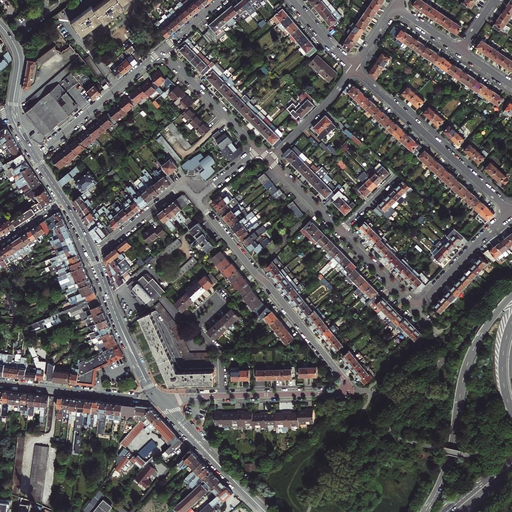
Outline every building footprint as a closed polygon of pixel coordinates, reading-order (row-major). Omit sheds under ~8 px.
[(91,6),(71,22),(81,36),(101,21),(104,24),(124,9),(121,6),(128,0),(105,0),(93,9),(91,6)] [(206,5),(200,0),(196,0),(193,0),(195,1),(202,9),(203,7),(206,5)] [(253,8),(246,0),(243,0),(242,1),(239,3),(250,15),(250,16),(256,11),(253,8)] [(374,0),(373,0),(370,6),(377,11),(379,9),(382,5),(374,0)] [(420,10),(425,2),(422,0),(415,0),(413,5),(417,8),(420,10)] [(473,6),(476,2),(473,0),(465,0),(463,3),(462,1),(460,5),(465,9),(468,5),(471,8),(473,6)] [(202,9),(195,1),(192,4),(190,1),(189,2),(197,12),(199,11),(202,9)] [(316,10),(319,13),(327,7),(322,1),(321,1),(314,7),(316,10)] [(184,5),(187,8),(193,16),(195,14),(197,12),(189,2),(184,5)] [(424,12),(427,14),(433,7),(425,2),(420,10),(424,12)] [(237,6),(234,8),(238,13),(241,16),(244,20),(250,15),(239,3),(237,6)] [(232,18),(238,13),(234,8),(232,6),(229,8),(226,11),(232,18)] [(365,12),(373,18),(375,15),(377,11),(370,6),(365,12)] [(327,7),(319,13),(321,16),(325,20),(331,14),(333,13),(327,7)] [(435,19),(440,12),(433,7),(427,14),(432,17),(435,19)] [(180,8),(183,11),(189,19),(191,18),(193,16),(187,8),(184,10),(182,8),(181,8),(180,8)] [(284,12),(283,9),(277,14),(275,16),(280,22),(288,15),(284,12)] [(500,16),(508,21),(511,15),(511,13),(505,9),(503,12),(500,16)] [(189,19),(183,11),(180,14),(178,10),(176,11),(186,22),(188,21),(189,19)] [(186,22),(176,11),(173,15),(182,25),(184,24),(186,22)] [(224,13),(221,16),(227,23),(229,25),(229,26),(235,21),(232,18),(226,11),(224,13)] [(371,21),(373,18),(365,12),(361,19),(369,24),(371,21)] [(442,24),(447,16),(440,12),(435,19),(439,22),(442,24)] [(235,21),(241,16),(238,13),(232,18),(235,21)] [(331,14),(325,20),(328,23),(331,27),(337,21),(331,14)] [(178,28),(169,18),(167,15),(163,18),(166,21),(175,32),(177,30),(178,28)] [(182,25),(173,15),(169,18),(178,28),(180,27),(182,25)] [(280,22),(285,28),(293,21),(290,18),(288,15),(280,22)] [(227,23),(221,16),(218,18),(215,21),(221,28),(227,23)] [(447,16),(442,24),(446,27),(449,29),(454,21),(447,16)] [(502,28),(503,29),(508,21),(500,16),(497,21),(493,27),(500,31),(502,28)] [(357,25),(365,30),(367,27),(369,24),(361,19),(357,25)] [(175,32),(166,21),(164,22),(167,25),(165,27),(171,35),(173,33),(175,32)] [(223,30),(221,28),(215,21),(212,23),(209,26),(211,28),(208,30),(209,31),(217,41),(226,34),(223,30)] [(285,28),(290,34),(298,28),(296,25),(293,21),(285,28)] [(457,34),(462,26),(454,21),(449,29),(454,32),(457,34)] [(171,35),(165,27),(162,24),(158,27),(167,38),(169,36),(171,35)] [(357,25),(353,31),(361,36),(363,33),(365,30),(357,25)] [(293,42),(296,41),(303,34),(300,30),(298,28),(290,34),(288,36),(293,42)] [(396,37),(400,39),(397,42),(402,45),(409,34),(406,32),(402,29),(396,37)] [(209,31),(206,33),(212,40),(217,46),(220,43),(217,41),(209,31)] [(361,36),(353,31),(349,37),(356,43),(359,39),(361,36)] [(212,40),(206,33),(205,34),(203,36),(209,43),(212,40)] [(303,34),(296,41),(301,46),(308,40),(305,36),(303,34)] [(412,36),(409,34),(402,45),(405,47),(407,44),(410,46),(415,38),(412,36)] [(356,43),(349,37),(345,43),(352,49),(354,46),(356,43)] [(188,38),(180,46),(182,48),(180,51),(182,53),(185,56),(192,50),(186,44),(190,41),(190,40),(188,38)] [(419,40),(415,38),(410,46),(416,50),(422,42),(419,40)] [(483,51),(488,44),(480,39),(475,46),(479,49),(483,51)] [(308,40),(301,46),(307,54),(314,47),(310,42),(308,40)] [(214,65),(215,64),(212,60),(211,62),(190,41),(186,44),(192,50),(197,55),(203,60),(208,66),(210,64),(213,67),(214,65)] [(422,42),(416,50),(414,54),(417,56),(420,52),(423,54),(428,47),(425,44),(422,42)] [(485,53),(489,56),(494,48),(488,44),(483,51),(485,53)] [(132,45),(128,49),(138,62),(141,60),(143,58),(137,51),(134,54),(132,52),(136,49),(132,45)] [(309,57),(318,50),(315,46),(314,47),(307,54),(309,57)] [(432,49),(428,47),(423,54),(429,59),(434,51),(432,49)] [(495,60),(500,52),(494,48),(489,56),(493,58),(495,60)] [(129,56),(127,59),(133,66),(136,64),(138,62),(128,49),(125,51),(129,56)] [(501,64),(506,56),(503,54),(506,51),(502,49),(500,52),(495,60),(498,62),(501,64)] [(190,62),(197,55),(192,50),(185,56),(188,59),(190,62)] [(434,51),(429,59),(435,63),(440,55),(437,53),(434,51)] [(133,66),(127,59),(124,54),(123,53),(118,57),(129,70),(131,68),(133,66)] [(377,61),(385,67),(391,58),(383,53),(379,58),(377,61)] [(0,70),(13,59),(10,55),(7,57),(6,56),(0,61),(0,70)] [(84,59),(98,79),(103,75),(89,55),(84,59)] [(196,67),(203,60),(197,55),(190,62),(193,65),(196,67)] [(321,61),(322,59),(318,55),(310,63),(320,73),(326,66),(321,61)] [(443,57),(440,55),(435,63),(442,67),(447,59),(443,57)] [(505,66),(507,68),(511,61),(511,59),(506,56),(501,64),(505,66)] [(113,62),(114,63),(118,67),(124,74),(126,73),(129,70),(118,57),(113,62)] [(448,71),(453,63),(450,61),(447,59),(442,67),(448,71)] [(203,60),(196,67),(198,70),(201,72),(204,70),(207,73),(213,67),(210,64),(208,66),(203,60)] [(35,81),(37,74),(37,71),(38,66),(36,62),(29,61),(28,64),(25,82),(24,86),(23,89),(25,89),(28,89),(36,82),(35,81)] [(387,68),(385,67),(377,61),(373,67),(369,73),(376,80),(383,70),(385,71),(387,68)] [(456,66),(453,63),(448,71),(454,76),(459,68),(456,66)] [(97,96),(102,93),(85,73),(91,69),(87,64),(79,70),(76,67),(73,69),(71,72),(94,99),(97,96)] [(124,74),(118,67),(115,69),(111,64),(108,66),(119,78),(121,77),(124,74)] [(220,70),(214,65),(213,67),(207,73),(210,76),(207,78),(209,80),(213,84),(220,77),(217,73),(220,70)] [(332,71),(326,66),(320,73),(330,82),(338,73),(333,69),(332,71)] [(459,68),(454,76),(460,80),(466,72),(462,70),(459,68)] [(226,82),(229,79),(220,70),(217,73),(220,77),(226,82)] [(166,92),(167,92),(175,84),(170,78),(168,80),(166,78),(160,71),(152,77),(156,81),(165,92),(166,92)] [(469,74),(466,72),(460,80),(467,84),(472,76),(469,74)] [(473,88),(478,80),(475,78),(472,76),(467,84),(473,88)] [(216,87),(219,89),(225,83),(226,82),(220,77),(213,84),(216,87)] [(106,90),(110,86),(109,85),(111,84),(105,78),(100,83),(106,90)] [(225,83),(230,89),(233,86),(230,82),(231,81),(229,79),(226,82),(225,83)] [(165,92),(156,81),(153,83),(151,80),(148,83),(143,87),(150,96),(158,90),(162,96),(165,92)] [(481,82),(478,80),(473,88),(479,92),(484,85),(481,82)] [(355,98),(361,91),(358,88),(354,85),(353,84),(352,84),(351,82),(347,86),(347,87),(344,90),(343,92),(346,95),(349,92),(355,98)] [(54,87),(51,90),(49,92),(47,94),(44,97),(42,98),(39,101),(37,103),(34,106),(32,108),(26,113),(36,123),(46,134),(54,127),(57,130),(63,124),(70,117),(68,114),(78,105),(59,83),(56,85),(54,87)] [(224,95),(230,89),(225,83),(219,89),(221,92),(224,95)] [(185,94),(186,93),(181,89),(179,86),(178,87),(175,84),(167,92),(166,92),(165,92),(162,96),(166,99),(171,94),(177,101),(185,94)] [(479,92),(485,97),(491,89),(488,87),(484,85),(479,92)] [(132,95),(138,103),(146,97),(147,99),(150,96),(143,87),(142,86),(140,89),(139,88),(135,91),(131,95),(132,95)] [(230,89),(236,94),(238,91),(233,86),(230,89)] [(406,97),(410,100),(417,93),(409,86),(402,93),(406,97)] [(229,100),(236,94),(230,89),(224,95),(227,98),(229,100)] [(494,91),(491,89),(485,97),(492,101),(497,93),(494,91)] [(236,94),(241,99),(244,96),(238,91),(236,94)] [(361,104),(367,97),(364,94),(361,91),(355,98),(361,104)] [(302,106),(308,112),(312,109),(315,106),(310,101),(313,98),(307,92),(304,95),(303,93),(299,97),(302,100),(299,103),(300,103),(302,106)] [(425,101),(417,93),(410,100),(414,103),(418,108),(425,101)] [(501,95),(497,93),(492,101),(499,106),(504,98),(501,95)] [(180,104),(187,111),(190,108),(193,106),(196,104),(190,98),(188,96),(187,96),(185,94),(177,101),(175,103),(178,106),(180,104)] [(236,94),(229,100),(232,103),(235,106),(241,99),(236,94)] [(249,102),(251,100),(246,94),(244,96),(241,99),(246,104),(249,102)] [(137,108),(140,105),(138,103),(132,95),(129,98),(128,97),(125,100),(121,103),(122,104),(128,112),(135,106),(137,108)] [(361,104),(368,110),(374,103),(371,100),(367,97),(361,104)] [(240,111),(246,104),(241,99),(235,106),(237,108),(240,111)] [(254,107),(249,102),(246,104),(251,110),(254,107)] [(511,114),(511,103),(510,102),(503,113),(506,115),(508,112),(511,114)] [(292,108),(289,110),(294,116),(295,116),(298,113),(303,118),(306,115),(308,112),(302,106),(300,103),(295,108),(298,110),(296,112),(292,108)] [(374,103),(368,110),(374,116),(380,109),(377,106),(374,103)] [(127,117),(130,114),(128,112),(122,104),(119,107),(118,106),(115,109),(110,113),(111,113),(117,121),(125,114),(127,117)] [(251,110),(246,104),(240,111),(243,113),(245,116),(251,110)] [(437,113),(430,106),(424,113),(428,116),(431,119),(437,113)] [(251,110),(257,115),(260,112),(254,107),(251,110)] [(190,108),(187,111),(182,115),(186,119),(184,121),(188,125),(190,123),(198,116),(193,111),(190,108)] [(384,112),(380,109),(374,116),(380,122),(387,115),(384,112)] [(257,115),(251,110),(245,116),(248,119),(250,122),(257,115)] [(253,124),(256,127),(266,118),(260,112),(257,115),(250,122),(253,124)] [(116,126),(119,123),(117,121),(111,113),(108,116),(107,115),(104,118),(100,121),(101,122),(108,130),(114,124),(116,126)] [(444,120),(437,113),(431,119),(435,123),(438,126),(444,120)] [(387,115),(380,122),(387,128),(393,120),(391,118),(389,117),(387,115)] [(198,116),(190,123),(197,130),(204,123),(201,119),(198,116)] [(295,116),(294,116),(292,118),(297,124),(300,121),(295,116)] [(325,118),(321,122),(327,128),(332,122),(327,116),(325,118)] [(262,133),(269,126),(271,124),(272,123),(266,118),(256,127),(259,130),(262,133)] [(387,128),(393,133),(400,126),(397,124),(393,120),(387,128)] [(106,134),(109,132),(108,130),(101,122),(98,124),(94,126),(90,130),(90,131),(97,139),(105,132),(106,134)] [(327,128),(321,122),(318,125),(314,128),(320,134),(317,137),(321,141),(330,132),(327,128)] [(204,123),(197,130),(205,137),(212,130),(208,126),(204,123)] [(447,134),(451,138),(457,131),(451,126),(450,125),(444,131),(447,134)] [(275,132),(269,126),(262,133),(265,136),(268,139),(275,132)] [(400,126),(393,133),(400,139),(406,132),(403,129),(400,126)] [(0,143),(13,135),(10,131),(8,128),(4,127),(0,129),(0,143)] [(275,132),(268,139),(270,141),(273,145),(275,143),(279,146),(284,141),(281,138),(284,136),(284,135),(278,129),(277,130),(275,132)] [(355,135),(348,129),(345,132),(352,138),(355,135)] [(97,139),(90,131),(87,133),(84,135),(79,139),(80,140),(87,147),(94,141),(96,144),(99,141),(97,139)] [(465,138),(457,131),(451,138),(455,141),(459,145),(465,138)] [(409,135),(406,132),(400,139),(406,145),(413,138),(409,135)] [(220,144),(223,150),(232,143),(233,142),(229,138),(228,139),(227,137),(226,135),(223,138),(219,133),(214,137),(220,144)] [(6,148),(16,142),(13,135),(0,143),(0,149),(4,147),(6,148)] [(364,143),(355,135),(352,138),(361,146),(364,143)] [(319,144),(312,137),(309,140),(316,147),(319,144)] [(413,138),(406,145),(416,154),(419,150),(422,147),(418,143),(413,138)] [(88,149),(87,147),(80,140),(76,143),(72,146),(80,155),(88,149)] [(22,152),(16,142),(6,148),(11,154),(13,153),(15,156),(22,152)] [(191,143),(186,147),(189,151),(194,146),(191,143)] [(234,161),(243,153),(239,148),(237,149),(235,146),(232,143),(223,150),(223,151),(227,156),(230,156),(234,161)] [(327,152),(330,149),(323,143),(321,146),(327,152)] [(468,153),(472,156),(478,150),(470,143),(464,150),(468,153)] [(73,162),(80,155),(72,146),(69,149),(65,152),(73,162)] [(330,149),(336,155),(336,154),(338,152),(332,146),(330,149)] [(289,160),(292,163),(299,156),(291,148),(286,153),(288,156),(287,157),(289,160)] [(424,162),(431,155),(428,152),(425,149),(422,153),(419,150),(416,154),(424,162)] [(485,157),(485,156),(488,153),(484,149),(481,153),(478,150),(472,156),(476,160),(479,163),(485,157)] [(22,152),(15,156),(5,163),(8,168),(25,157),(23,155),(22,152)] [(73,162),(65,152),(62,155),(62,154),(59,156),(54,160),(61,169),(68,163),(70,165),(74,162),(73,162)] [(190,175),(196,175),(197,175),(197,174),(198,174),(198,173),(200,173),(204,173),(203,174),(208,179),(212,176),(212,175),(217,170),(213,165),(218,162),(216,159),(216,157),(214,156),(212,154),(207,158),(203,153),(197,158),(197,157),(192,161),(192,160),(184,166),(186,169),(191,169),(190,175)] [(299,156),(292,163),(295,166),(298,169),(305,163),(308,159),(302,153),(299,156)] [(172,156),(171,155),(162,163),(171,174),(172,175),(176,172),(181,168),(178,164),(176,161),(174,159),(172,156)] [(434,157),(431,155),(424,162),(430,167),(436,160),(434,157)] [(25,157),(8,168),(13,175),(14,174),(16,173),(29,164),(27,161),(25,158),(25,157)] [(436,160),(430,167),(435,172),(442,165),(439,162),(436,160)] [(489,173),(493,176),(499,169),(491,161),(485,168),(489,173)] [(381,162),(374,168),(384,179),(388,175),(391,172),(381,162)] [(311,168),(305,163),(298,169),(301,172),(304,175),(311,168)] [(29,164),(16,173),(19,177),(17,178),(18,180),(20,179),(33,170),(31,168),(29,164)] [(445,167),(442,165),(435,172),(441,177),(447,170),(445,167)] [(82,172),(78,166),(78,167),(61,181),(64,187),(82,172)] [(317,174),(311,168),(304,175),(307,178),(310,181),(317,174)] [(384,179),(374,168),(368,174),(379,185),(381,182),(384,179)] [(144,172),(148,176),(162,194),(165,191),(168,189),(161,181),(158,183),(157,182),(158,182),(147,169),(144,172)] [(161,181),(168,189),(171,186),(177,182),(172,175),(171,174),(170,176),(165,169),(156,175),(161,181)] [(496,179),(501,183),(502,181),(505,184),(510,179),(499,169),(493,176),(496,179)] [(33,170),(20,179),(24,185),(37,176),(35,173),(33,170)] [(321,170),(317,174),(310,181),(313,184),(315,186),(326,175),(321,170)] [(447,170),(441,177),(446,182),(453,175),(450,172),(447,170)] [(80,186),(86,193),(93,187),(101,181),(100,179),(98,181),(91,172),(78,183),(80,186)] [(267,174),(260,179),(265,185),(271,180),(268,174),(267,174)] [(379,185),(368,174),(362,180),(366,184),(373,190),(376,188),(379,185)] [(332,181),(326,175),(315,186),(318,189),(321,192),(328,186),(332,181)] [(456,177),(453,175),(446,182),(452,187),(458,180),(456,177)] [(25,192),(28,191),(41,182),(39,180),(37,176),(24,185),(22,186),(21,186),(25,192)] [(149,183),(146,185),(156,198),(159,196),(162,194),(148,176),(145,178),(149,183)] [(141,185),(144,183),(140,178),(134,182),(141,190),(144,188),(141,185)] [(265,185),(270,191),(276,186),(271,180),(265,185)] [(458,180),(452,187),(457,192),(464,185),(461,182),(458,180)] [(397,188),(403,195),(411,187),(404,181),(400,185),(397,188)] [(24,207),(26,210),(31,207),(36,203),(49,195),(44,188),(41,182),(28,191),(25,192),(23,194),(25,197),(29,194),(33,200),(24,207)] [(144,188),(141,190),(151,203),(154,200),(156,198),(146,185),(144,183),(141,185),(144,188)] [(151,203),(141,190),(138,192),(134,186),(132,188),(128,184),(126,185),(133,193),(145,208),(147,206),(151,203)] [(366,184),(357,192),(364,199),(369,194),(373,190),(366,184)] [(457,192),(463,197),(470,190),(467,188),(464,185),(457,192)] [(279,191),(276,186),(270,191),(273,196),(274,195),(279,191)] [(327,198),(334,192),(328,186),(321,192),(324,195),(327,198)] [(86,193),(74,202),(77,205),(78,207),(90,198),(88,195),(90,193),(90,192),(90,191),(91,192),(94,189),(93,187),(86,193)] [(403,195),(397,188),(394,191),(391,194),(400,203),(401,204),(407,199),(403,195)] [(279,191),(274,195),(278,200),(278,199),(284,194),(281,190),(279,191)] [(335,206),(339,210),(346,203),(342,200),(346,195),(340,190),(336,194),(332,198),(335,202),(333,204),(335,206)] [(469,202),(475,195),(472,193),(470,190),(463,197),(469,202)] [(129,200),(139,212),(141,210),(145,208),(133,193),(129,197),(126,193),(125,195),(129,200)] [(189,205),(193,202),(187,194),(185,194),(182,196),(189,205)] [(284,194),(278,199),(282,204),(289,198),(285,194),(284,194)] [(400,203),(391,194),(389,196),(386,199),(395,208),(400,203)] [(36,203),(40,209),(52,200),(51,198),(49,195),(36,203)] [(218,207),(221,211),(235,199),(231,195),(227,199),(224,196),(221,198),(220,196),(216,199),(218,201),(215,203),(218,207)] [(469,202),(474,207),(481,200),(478,198),(475,195),(469,202)] [(176,202),(172,205),(185,222),(188,219),(182,211),(184,208),(189,205),(182,196),(176,202)] [(94,203),(90,198),(78,207),(79,208),(80,210),(82,213),(94,203)] [(223,214),(225,216),(239,205),(241,204),(237,198),(235,199),(221,211),(223,214)] [(395,208),(386,199),(382,203),(378,207),(385,214),(387,216),(395,208)] [(99,203),(97,200),(94,203),(82,213),(83,216),(85,218),(94,211),(92,210),(96,207),(95,206),(99,203)] [(124,206),(133,217),(136,215),(139,212),(129,200),(123,205),(124,205),(124,206)] [(481,200),(474,207),(480,212),(486,205),(483,203),(481,200)] [(348,201),(346,203),(339,210),(342,213),(345,216),(355,205),(352,202),(351,203),(348,201)] [(113,204),(121,213),(128,221),(131,219),(133,217),(124,206),(124,205),(121,207),(120,206),(116,202),(113,204)] [(295,202),(289,206),(292,211),(298,206),(295,202)] [(31,207),(34,212),(37,210),(40,209),(36,203),(31,207)] [(87,221),(89,225),(98,217),(103,212),(106,210),(109,208),(107,205),(100,211),(101,212),(100,212),(97,208),(94,211),(85,218),(87,221)] [(185,222),(172,205),(169,207),(167,209),(173,217),(175,219),(178,223),(180,220),(182,221),(181,222),(183,224),(185,226),(187,225),(185,222)] [(228,220),(230,222),(246,209),(249,208),(247,205),(245,207),(244,208),(244,207),(242,209),(239,205),(225,216),(228,220)] [(489,208),(486,205),(480,212),(485,217),(492,210),(489,208)] [(10,221),(14,226),(24,219),(34,212),(31,207),(26,210),(10,221)] [(385,214),(378,207),(375,210),(382,217),(385,214)] [(111,222),(113,224),(118,230),(120,228),(122,226),(112,212),(109,208),(106,210),(113,219),(115,220),(111,222)] [(182,211),(188,219),(191,217),(184,208),(182,211)] [(175,231),(178,228),(171,219),(173,217),(167,209),(163,212),(160,214),(175,231)] [(232,225),(234,227),(250,214),(246,209),(230,222),(232,225)] [(128,221),(121,213),(118,215),(115,212),(115,213),(113,211),(112,212),(122,226),(125,224),(128,221)] [(58,212),(50,217),(53,220),(50,222),(52,223),(49,225),(46,220),(41,223),(49,234),(54,228),(56,226),(58,224),(64,218),(61,214),(60,212),(58,212)] [(250,214),(234,227),(236,229),(238,232),(257,216),(253,212),(250,214)] [(1,217),(9,229),(12,227),(14,226),(10,221),(6,214),(1,217)] [(240,235),(242,237),(259,222),(261,221),(257,216),(238,232),(240,235)] [(1,217),(0,217),(0,225),(5,232),(7,231),(9,229),(1,217)] [(98,217),(89,225),(91,228),(92,231),(99,225),(101,226),(103,224),(98,217)] [(175,219),(173,217),(171,219),(178,228),(179,228),(173,220),(175,219)] [(59,226),(59,227),(60,227),(67,224),(66,222),(64,218),(58,224),(59,226)] [(302,231),(309,238),(310,238),(313,235),(320,228),(317,224),(312,219),(302,231)] [(247,243),(249,246),(262,236),(274,226),(270,221),(257,232),(245,241),(247,243)] [(366,233),(372,227),(375,224),(372,222),(370,224),(367,221),(361,228),(363,230),(366,233)] [(208,230),(201,222),(192,229),(200,240),(195,244),(197,247),(200,245),(203,249),(206,247),(211,253),(218,246),(209,234),(211,233),(210,231),(208,230)] [(243,239),(245,241),(257,232),(255,230),(261,225),(259,222),(242,237),(243,239)] [(46,237),(49,234),(41,223),(39,225),(36,227),(42,235),(44,234),(46,237)] [(60,227),(59,227),(57,228),(55,229),(54,230),(57,235),(69,230),(68,227),(67,224),(60,227)] [(103,229),(106,227),(103,224),(101,226),(99,225),(92,231),(95,236),(98,241),(102,242),(112,234),(108,230),(105,231),(103,229)] [(118,230),(113,224),(107,229),(108,230),(112,234),(118,230)] [(42,235),(36,227),(34,228),(32,230),(40,241),(42,240),(40,237),(42,235)] [(162,238),(167,233),(162,227),(157,231),(153,227),(147,233),(143,235),(150,244),(160,236),(162,238)] [(369,236),(371,239),(378,232),(372,227),(366,233),(369,236)] [(313,235),(318,241),(326,233),(323,230),(320,228),(313,235)] [(30,231),(27,232),(33,241),(35,239),(38,242),(40,241),(32,230),(30,231)] [(71,233),(69,230),(57,235),(53,237),(55,240),(53,241),(50,242),(51,245),(62,240),(63,241),(67,239),(67,238),(72,236),(71,233)] [(454,231),(449,236),(459,245),(462,241),(466,238),(457,230),(455,232),(454,231)] [(25,234),(23,236),(30,246),(32,249),(33,250),(34,250),(35,248),(33,245),(35,243),(33,241),(27,232),(25,234)] [(374,241),(376,244),(382,238),(383,237),(378,232),(371,239),(374,241)] [(318,241),(324,247),(331,239),(329,237),(326,233),(318,241)] [(313,235),(310,238),(315,243),(318,241),(313,235)] [(30,246),(23,236),(21,237),(18,239),(21,243),(20,244),(23,249),(24,248),(25,251),(28,249),(27,248),(30,246)] [(62,240),(51,245),(53,248),(56,247),(57,246),(59,249),(74,242),(73,239),(72,236),(67,238),(67,239),(63,241),(62,240)] [(260,254),(275,241),(274,240),(272,242),(269,238),(266,241),(262,236),(249,246),(251,249),(253,251),(255,250),(256,251),(257,250),(260,254)] [(444,242),(446,244),(453,251),(456,247),(459,245),(449,236),(444,242)] [(505,238),(503,240),(508,248),(511,245),(511,240),(509,236),(505,238)] [(382,238),(376,244),(375,245),(378,248),(381,251),(387,244),(382,238)] [(16,240),(13,243),(21,255),(25,251),(24,248),(23,249),(20,244),(21,243),(18,239),(16,240)] [(185,245),(180,239),(152,261),(157,267),(185,245)] [(331,239),(324,247),(329,252),(336,244),(334,242),(331,239)] [(118,248),(123,254),(133,246),(128,240),(122,245),(118,248)] [(508,248),(503,240),(500,243),(497,245),(504,255),(505,256),(508,254),(505,250),(508,248)] [(58,252),(60,256),(77,248),(76,246),(74,242),(59,249),(60,252),(58,252)] [(383,253),(386,256),(395,247),(389,242),(387,244),(381,251),(383,253)] [(10,244),(8,246),(16,259),(21,255),(13,243),(10,244)] [(336,244),(329,252),(334,257),(341,249),(339,247),(336,244)] [(453,251),(446,244),(441,250),(448,256),(450,254),(453,251)] [(498,260),(504,255),(497,245),(493,248),(490,250),(488,249),(483,253),(492,261),(496,258),(498,260)] [(3,249),(9,257),(11,256),(14,260),(16,259),(8,246),(6,247),(3,249)] [(391,262),(398,255),(395,252),(398,250),(395,247),(386,256),(388,259),(391,262)] [(434,254),(432,257),(435,260),(440,265),(445,260),(448,256),(441,250),(439,248),(438,247),(433,253),(434,254)] [(77,248),(60,256),(57,257),(50,260),(51,261),(53,266),(80,254),(78,251),(77,248)] [(108,262),(109,265),(119,257),(123,254),(118,248),(108,256),(107,260),(108,262)] [(1,250),(0,251),(0,253),(7,265),(12,262),(9,257),(3,249),(1,250)] [(341,249),(334,257),(332,258),(338,263),(347,255),(344,252),(341,249)] [(215,258),(221,265),(228,258),(226,256),(223,252),(215,258)] [(80,254),(53,266),(49,267),(52,274),(57,272),(82,261),(81,258),(80,254)] [(337,264),(342,270),(352,260),(349,258),(347,255),(338,263),(337,264)] [(394,264),(396,267),(403,260),(398,255),(391,262),(394,264)] [(478,262),(485,268),(490,262),(484,256),(481,259),(478,262)] [(119,257),(109,265),(110,269),(111,272),(123,262),(119,257)] [(200,263),(195,257),(169,281),(169,282),(173,287),(200,263)] [(226,271),(233,265),(231,262),(228,258),(221,265),(226,271)] [(402,272),(408,265),(410,264),(405,258),(403,260),(396,267),(399,269),(402,272)] [(123,262),(111,272),(112,275),(113,277),(130,263),(127,259),(123,262)] [(136,259),(130,263),(113,277),(114,281),(115,284),(122,277),(139,263),(136,259)] [(342,270),(347,275),(356,267),(357,266),(355,263),(352,260),(342,270)] [(82,261),(57,272),(58,275),(67,271),(68,274),(71,273),(85,267),(84,264),(82,261)] [(485,268),(478,262),(475,265),(473,267),(480,273),(485,268)] [(493,264),(490,262),(485,268),(487,270),(493,264)] [(224,273),(229,279),(232,277),(240,270),(238,268),(235,264),(233,265),(226,271),(224,273)] [(274,274),(276,276),(283,270),(279,265),(271,271),(274,274)] [(408,265),(402,272),(404,275),(407,278),(414,271),(408,265)] [(87,273),(85,267),(71,273),(73,277),(68,279),(70,282),(61,286),(62,290),(65,289),(73,285),(90,278),(87,273)] [(351,283),(354,280),(361,273),(358,270),(356,267),(347,275),(345,277),(351,283)] [(480,273),(473,267),(471,270),(468,273),(474,279),(480,273)] [(283,270),(276,276),(278,279),(281,282),(290,275),(285,269),(283,270)] [(240,270),(232,277),(237,283),(245,276),(243,274),(240,270)] [(414,271),(407,278),(410,280),(412,283),(419,276),(414,271)] [(71,273),(68,274),(60,278),(57,279),(61,286),(70,282),(68,279),(73,277),(71,273)] [(124,279),(122,277),(115,284),(116,287),(117,290),(119,288),(123,285),(135,276),(132,273),(124,279)] [(354,280),(360,286),(367,279),(364,276),(361,273),(354,280)] [(466,275),(463,278),(469,284),(474,279),(468,273),(466,275)] [(482,276),(480,273),(474,279),(478,282),(483,277),(482,276)] [(202,282),(209,290),(213,287),(220,281),(214,274),(210,278),(208,276),(202,282)] [(141,303),(148,310),(168,292),(154,277),(150,281),(144,275),(139,280),(134,280),(128,285),(135,294),(134,295),(141,303)] [(290,275),(281,282),(282,285),(285,288),(295,280),(290,275)] [(245,276),(237,283),(243,289),(250,283),(248,280),(245,276)] [(421,293),(428,286),(419,276),(412,283),(414,285),(421,293)] [(77,290),(79,289),(92,283),(91,281),(90,278),(73,285),(74,288),(65,291),(67,294),(77,290)] [(295,280),(285,288),(287,291),(290,294),(298,288),(300,286),(299,285),(302,283),(298,278),(295,280)] [(469,284),(463,278),(460,281),(458,284),(464,290),(469,284)] [(367,279),(360,286),(357,288),(363,294),(373,285),(370,282),(367,279)] [(196,287),(203,296),(206,293),(209,290),(202,282),(196,287)] [(92,283),(79,289),(81,294),(79,295),(68,300),(69,303),(74,300),(95,291),(94,288),(92,283)] [(250,283),(243,289),(248,296),(254,290),(256,289),(253,287),(250,283)] [(464,290),(458,284),(455,287),(452,289),(459,295),(464,290)] [(370,305),(371,304),(379,296),(381,294),(378,291),(379,291),(377,289),(373,285),(363,294),(369,300),(367,302),(370,305)] [(189,293),(197,301),(200,299),(203,296),(196,287),(189,293)] [(292,296),(295,300),(302,293),(298,288),(290,294),(292,296)] [(459,295),(452,289),(450,292),(448,295),(454,301),(459,295)] [(247,296),(252,303),(259,297),(257,294),(254,290),(248,296),(247,296)] [(95,291),(74,300),(76,303),(77,302),(79,306),(98,297),(97,295),(95,291)] [(6,294),(14,313),(17,312),(8,293),(6,294)] [(194,303),(197,301),(189,293),(183,298),(191,306),(194,303)] [(302,293),(295,300),(297,303),(300,306),(307,300),(302,293)] [(454,301),(448,295),(445,297),(442,300),(449,306),(454,301)] [(377,309),(380,312),(390,302),(388,300),(389,299),(387,298),(386,297),(385,297),(382,299),(379,296),(371,304),(374,307),(376,305),(379,308),(377,309)] [(77,306),(22,330),(25,338),(80,314),(91,310),(101,306),(99,301),(98,297),(79,306),(77,306)] [(259,297),(252,303),(257,309),(264,303),(263,301),(259,297)] [(183,298),(175,305),(183,313),(187,310),(191,306),(183,298)] [(304,312),(312,305),(307,300),(300,306),(302,309),(304,312)] [(449,306),(442,300),(440,303),(437,306),(443,312),(444,312),(445,310),(447,311),(448,309),(447,308),(449,306)] [(390,302),(380,312),(379,313),(384,318),(385,318),(395,307),(393,305),(390,302)] [(317,312),(312,305),(304,312),(306,314),(309,318),(311,316),(317,312)] [(82,318),(83,322),(104,313),(103,309),(101,306),(91,310),(93,314),(82,318)] [(391,322),(394,319),(401,313),(398,310),(395,307),(385,318),(390,323),(391,322)] [(232,311),(229,315),(236,323),(242,317),(235,309),(232,311)] [(93,314),(91,310),(80,314),(82,318),(93,314)] [(159,314),(158,311),(141,318),(145,326),(150,335),(161,360),(165,368),(170,379),(172,384),(173,386),(188,385),(217,384),(216,368),(181,370),(156,316),(159,314)] [(268,317),(274,324),(281,318),(278,315),(275,311),(268,317)] [(317,312),(311,316),(312,318),(315,322),(322,316),(318,311),(317,312)] [(91,323),(93,326),(107,320),(106,316),(104,313),(83,322),(80,323),(82,327),(87,325),(91,323)] [(401,313),(394,319),(399,324),(400,323),(405,318),(403,315),(401,313)] [(225,318),(223,320),(230,329),(236,323),(229,315),(225,318)] [(322,316),(315,322),(317,324),(320,328),(327,322),(322,316)] [(400,323),(406,329),(413,322),(410,319),(407,316),(405,318),(400,323)] [(274,324),(279,331),(286,325),(284,322),(281,318),(274,324)] [(107,320),(93,326),(92,327),(94,330),(97,329),(98,332),(110,326),(109,323),(107,320)] [(220,323),(216,326),(224,334),(230,329),(223,320),(220,323)] [(327,322),(320,328),(322,330),(325,333),(332,328),(327,322)] [(413,322),(406,329),(411,334),(418,327),(416,325),(413,322)] [(406,329),(400,323),(399,324),(397,326),(403,332),(406,329)] [(279,331),(285,337),(292,332),(289,328),(286,325),(279,331)] [(110,326),(98,332),(90,335),(92,341),(96,340),(99,338),(113,333),(112,330),(110,326)] [(224,334),(216,326),(213,329),(210,332),(218,340),(224,334)] [(421,330),(418,327),(411,334),(416,339),(422,334),(423,332),(421,330)] [(332,328),(325,333),(327,336),(330,339),(336,334),(332,328)] [(295,335),(292,332),(285,337),(290,344),(297,338),(295,335)] [(113,333),(99,338),(100,342),(97,343),(96,344),(97,347),(116,339),(114,336),(113,333)] [(336,334),(330,339),(331,342),(334,345),(341,339),(336,334)] [(422,334),(416,339),(412,343),(417,349),(428,339),(425,336),(422,334)] [(25,338),(22,366),(20,379),(23,379),(27,380),(28,368),(29,361),(25,361),(25,360),(29,360),(30,349),(28,345),(25,338)] [(101,355),(105,352),(119,346),(117,342),(116,339),(97,347),(101,355)] [(341,339),(334,345),(337,348),(339,351),(346,346),(341,339)] [(120,347),(119,346),(105,352),(101,355),(81,364),(80,378),(79,386),(86,386),(87,385),(94,386),(96,371),(95,369),(109,363),(110,364),(123,357),(120,351),(121,350),(120,347)] [(94,386),(87,385),(86,386),(96,388),(98,371),(125,358),(121,350),(120,351),(123,357),(110,364),(109,363),(95,369),(96,371),(94,386)] [(346,358),(350,362),(357,356),(353,351),(345,357),(346,358)] [(3,361),(0,360),(0,376),(1,377),(8,378),(12,378),(13,368),(14,355),(4,354),(3,361)] [(73,370),(73,372),(71,385),(75,385),(79,386),(80,378),(81,364),(82,356),(80,356),(79,360),(78,367),(74,366),(73,370)] [(357,356),(350,362),(352,365),(355,368),(362,362),(357,356)] [(15,369),(14,378),(18,379),(20,379),(22,366),(23,359),(18,358),(16,359),(16,366),(15,369)] [(369,367),(366,363),(369,360),(367,358),(362,362),(355,368),(357,370),(360,374),(367,368),(369,367)] [(35,360),(39,370),(38,381),(42,381),(45,382),(47,364),(40,363),(38,359),(35,360)] [(306,376),(311,376),(311,367),(311,363),(306,363),(306,367),(302,367),(302,376),(306,376)] [(369,367),(367,368),(372,374),(372,373),(375,377),(377,374),(370,365),(369,367)] [(320,367),(311,367),(311,376),(316,376),(320,376),(320,367)] [(32,380),(38,381),(39,370),(38,369),(38,371),(34,370),(34,369),(28,368),(27,380),(32,380)] [(367,368),(360,374),(361,376),(368,384),(376,378),(375,377),(372,373),(372,374),(367,368)] [(67,384),(71,385),(73,372),(73,370),(65,369),(65,372),(63,384),(67,384)] [(286,369),(278,370),(278,379),(282,379),(287,379),(286,369)] [(295,369),(286,369),(287,379),(291,379),(295,379),(295,369)] [(264,380),(269,379),(269,370),(260,370),(260,371),(260,380),(264,380)] [(278,370),(269,370),(269,379),(273,379),(278,379),(278,370)] [(63,384),(65,372),(56,371),(55,383),(59,383),(63,384)] [(244,371),(235,371),(235,380),(240,380),(244,380),(244,371)] [(253,371),(244,371),(244,380),(249,380),(253,380),(253,371)] [(17,394),(12,393),(10,409),(14,409),(15,406),(15,404),(21,405),(21,407),(21,410),(22,411),(24,394),(17,394)] [(24,394),(22,411),(22,412),(22,416),(29,417),(29,413),(31,395),(27,395),(24,394)] [(33,411),(36,412),(38,396),(35,396),(31,395),(29,413),(33,413),(33,411)] [(38,396),(36,412),(36,414),(40,414),(40,415),(42,415),(44,397),(41,396),(38,396)] [(41,428),(44,429),(47,408),(49,409),(51,397),(50,397),(48,397),(44,397),(42,415),(41,428)] [(60,398),(58,418),(64,419),(66,399),(63,399),(60,398)] [(63,423),(70,424),(72,400),(69,399),(66,399),(64,419),(63,423)] [(73,416),(77,417),(79,401),(76,400),(72,400),(70,424),(69,429),(72,429),(73,416)] [(79,401),(77,417),(81,418),(80,423),(78,424),(77,438),(83,439),(84,422),(85,419),(87,402),(83,401),(79,401)] [(88,428),(92,429),(95,403),(91,402),(87,402),(85,419),(89,420),(88,423),(88,428)] [(96,423),(100,423),(102,403),(98,403),(95,403),(92,429),(94,429),(94,427),(95,426),(96,426),(96,423)] [(104,420),(108,421),(109,404),(105,404),(102,403),(100,423),(98,441),(100,441),(101,429),(103,429),(103,426),(104,420)] [(109,404),(108,421),(107,426),(106,432),(108,433),(109,430),(110,425),(109,425),(109,423),(109,421),(115,422),(117,405),(113,404),(109,404)] [(120,405),(117,405),(115,422),(121,422),(120,426),(122,427),(122,423),(123,416),(124,406),(120,405)] [(139,407),(124,406),(123,416),(136,417),(136,416),(145,417),(152,409),(151,409),(139,407)] [(142,420),(144,422),(146,425),(147,424),(150,427),(160,418),(156,413),(152,409),(145,417),(142,420)] [(297,412),(297,415),(298,425),(313,425),(312,409),(304,409),(304,412),(302,412),(297,412)] [(240,430),(240,412),(236,413),(236,415),(234,415),(229,415),(229,428),(237,428),(237,431),(240,430)] [(244,412),(240,412),(240,430),(244,430),(244,427),(252,427),(252,417),(252,414),(247,414),(244,415),(244,412)] [(286,432),(285,412),(281,413),(281,415),(279,415),(274,416),(275,429),(282,429),(282,434),(286,434),(286,432)] [(289,412),(285,412),(286,432),(290,431),(290,428),(298,428),(298,425),(297,415),(293,415),(289,415),(289,412)] [(229,428),(229,415),(224,415),(221,415),(221,413),(218,414),(213,414),(214,421),(214,429),(229,428)] [(256,417),(252,417),(252,427),(252,430),(259,430),(260,433),(264,433),(263,413),(259,414),(259,417),(256,417)] [(267,413),(263,413),(264,433),(268,432),(268,430),(275,429),(274,416),(271,416),(267,416),(267,413)] [(121,445),(126,449),(144,429),(149,434),(156,427),(165,436),(163,438),(166,441),(168,439),(171,442),(177,435),(166,424),(160,418),(150,427),(148,430),(142,424),(140,422),(140,423),(121,445)] [(183,441),(181,440),(165,456),(169,459),(184,443),(183,441)] [(141,457),(146,462),(159,448),(154,443),(141,457)] [(117,473),(131,455),(127,451),(118,460),(117,473)] [(185,473),(192,466),(199,459),(196,456),(193,452),(178,468),(182,471),(183,471),(185,473)] [(138,461),(137,460),(133,456),(132,456),(119,472),(123,475),(129,468),(133,471),(137,467),(138,466),(141,469),(143,467),(145,469),(149,465),(141,458),(138,461)] [(159,462),(156,458),(145,469),(143,471),(145,473),(137,481),(146,489),(152,482),(151,481),(157,474),(159,472),(155,468),(161,463),(159,462)] [(199,459),(192,466),(196,471),(204,463),(201,461),(199,459)] [(204,463),(196,471),(186,480),(185,481),(190,486),(191,485),(209,468),(206,466),(204,463)] [(209,468),(191,485),(189,487),(192,489),(198,483),(200,485),(213,473),(211,471),(209,468)] [(174,510),(176,511),(189,511),(210,493),(211,494),(215,491),(217,494),(211,501),(212,503),(228,489),(225,485),(217,477),(213,473),(200,485),(174,510)] [(201,511),(218,511),(221,509),(220,507),(217,510),(215,508),(222,501),(225,503),(234,495),(228,489),(212,503),(201,511)] [(0,511),(7,511),(9,500),(0,498),(0,511)] [(103,503),(96,498),(85,511),(86,511),(110,511),(114,508),(105,501),(103,503)]
